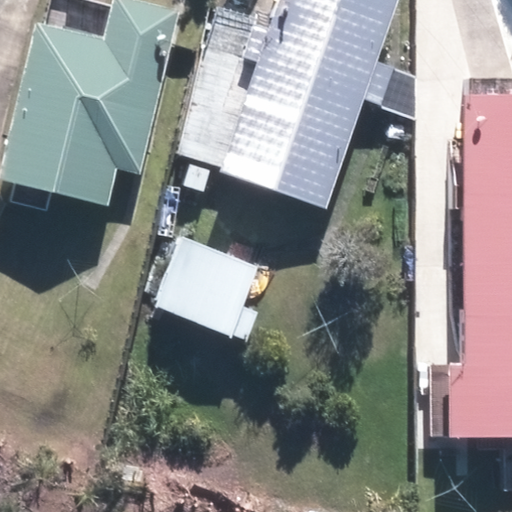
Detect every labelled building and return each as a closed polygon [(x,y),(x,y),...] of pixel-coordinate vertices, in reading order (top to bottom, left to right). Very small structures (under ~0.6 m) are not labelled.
[(145,172),(181,9),(140,0),(114,0),(107,31),(36,16),(0,175),(109,200),(117,166),(145,172)] [(380,60),(401,0),(281,0),(276,16),(258,10),(243,52),(261,58),(221,173),(328,210),(367,98),(382,103),(396,66),(380,60)] [(511,93),(463,94),(466,360),(450,360),(450,362),(442,362),(429,362),(430,434),(511,433),(511,93)] [(0,192),(0,219),(10,198),(0,192)] [(244,305),(259,267),(179,234),(151,303),(247,341),(260,311),(244,305)]
